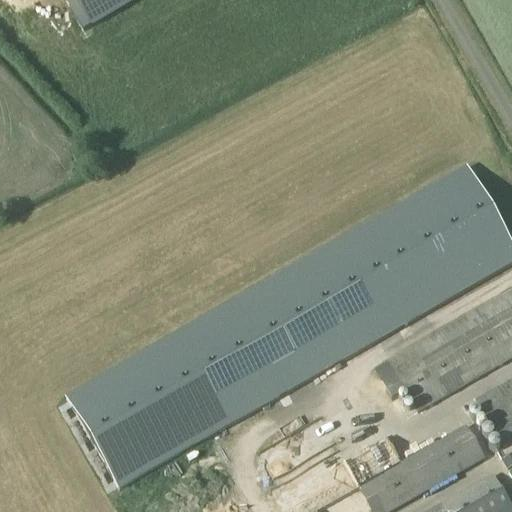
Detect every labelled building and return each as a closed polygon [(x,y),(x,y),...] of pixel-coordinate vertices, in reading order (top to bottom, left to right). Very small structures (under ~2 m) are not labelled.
[(73,0),(90,29),(137,0),(73,0)] [(447,116),(453,136),(479,128),(472,108),(447,116)] [(511,265),(511,250),(466,170),(234,303),(287,395),(511,265)] [(417,415),(511,359),(511,292),(388,364),(417,415)] [(502,451),(511,445),(511,381),(475,403),(502,451)] [(322,511),(273,426),(124,511),(322,511)] [(395,511),(485,461),(466,428),(357,491),(369,511),(395,511)] [(340,451),(344,463),(369,453),(365,441),(340,451)] [(511,511),(511,508),(493,476),(430,511),(511,511)]
